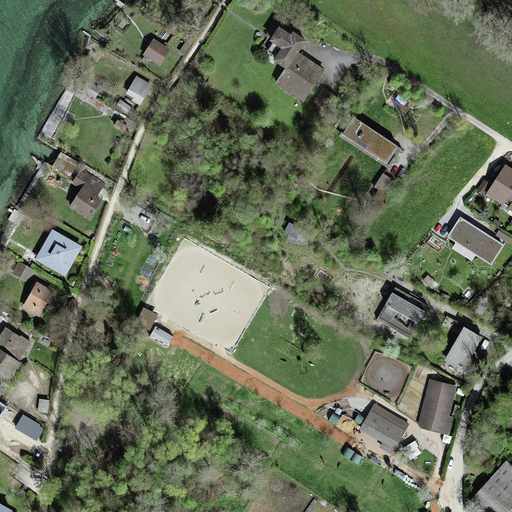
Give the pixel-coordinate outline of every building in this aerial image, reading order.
[(308,42),(280,26),(263,53),(284,66),(274,84),(302,101),(323,67),(301,54),(308,42)] [(155,41),(142,59),(148,63),(152,58),(159,63),(168,51),(155,41)] [(151,86),(138,78),(128,95),(140,103),(151,86)] [(98,90),(89,84),(86,89),(95,95),(98,90)] [(338,96),(324,89),(314,109),(327,116),(338,96)] [(82,91),(78,96),(102,112),(106,106),(82,91)] [(122,101),(118,107),(129,115),(133,108),(122,101)] [(355,117),(343,133),(384,162),(396,146),(355,117)] [(127,125),(118,120),(115,126),(123,131),(127,125)] [(78,163),(61,152),(52,166),(70,177),(78,163)] [(511,170),(506,167),(489,195),(511,209),(511,170)] [(83,190),(72,207),(88,217),(100,199),(95,196),(101,186),(99,185),(101,182),(93,176),(91,179),(80,172),(73,183),(83,190)] [(395,182),(386,175),(375,189),(379,191),(373,199),(379,204),(395,182)] [(198,185),(184,179),(176,199),(190,205),(198,185)] [(239,197),(221,185),(211,200),(229,212),(239,197)] [(450,235),(493,262),(503,245),(460,218),(450,235)] [(307,231),(297,226),(293,236),(303,241),(307,231)] [(75,245),(57,234),(42,261),(64,273),(74,256),(70,253),(75,245)] [(22,264),(17,273),(25,278),(31,269),(22,264)] [(50,292),(38,284),(25,306),(38,314),(50,292)] [(107,291),(95,284),(88,296),(100,303),(107,291)] [(427,315),(394,295),(380,318),(412,338),(427,315)] [(86,321),(105,331),(115,313),(98,302),(86,321)] [(20,338),(6,328),(1,335),(5,339),(0,346),(14,355),(19,359),(30,342),(21,336),(20,338)] [(482,338),(465,328),(448,358),(464,368),(482,338)] [(0,346),(0,374),(8,379),(18,364),(16,363),(19,359),(14,355),(0,346)] [(451,421),(446,420),(452,396),(432,390),(423,425),(448,431),(451,421)] [(38,411),(47,412),(48,401),(40,400),(38,411)] [(375,404),(362,426),(395,445),(403,432),(392,426),(396,419),(385,413),(386,411),(375,404)] [(511,511),(511,462),(509,459),(475,496),(492,511),(511,511)]
